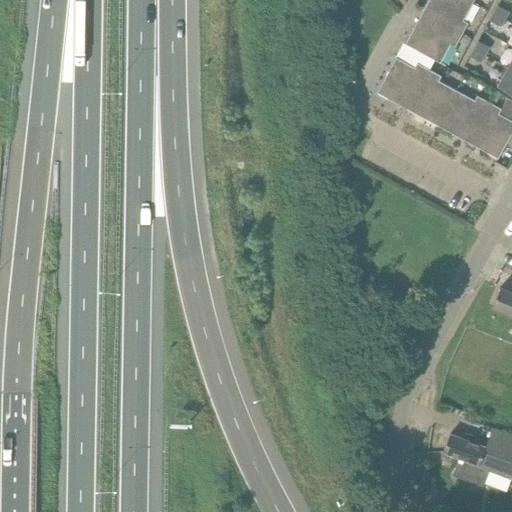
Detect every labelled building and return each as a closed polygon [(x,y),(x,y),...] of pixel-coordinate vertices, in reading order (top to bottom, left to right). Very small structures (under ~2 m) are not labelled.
[(424,16),(461,36),(468,23),(463,21),(473,3),(467,0),(431,0),(432,1),(424,16)] [(493,13),(505,20),(509,12),(498,6),(493,13)] [(500,27),(505,20),(493,13),(489,21),(500,27)] [(461,36),(424,16),(416,30),(414,28),(405,44),(440,64),(450,45),(455,48),(461,36)] [(474,49),(485,55),(489,48),(478,42),(474,49)] [(470,57),(481,63),(485,55),(474,49),(470,57)] [(394,99),(409,107),(429,70),(418,64),(415,68),(396,58),(377,93),(393,102),(394,99)] [(511,93),(511,70),(508,69),(498,86),(511,93)] [(422,118),(437,126),(457,91),(440,82),(442,77),(429,70),(409,107),(423,115),(422,118)] [(454,132),(469,140),(489,103),(476,95),(473,100),(457,91),(437,126),(453,135),(454,132)] [(489,103),(469,140),(484,148),(482,151),(498,159),(511,133),(511,121),(498,113),(500,109),(489,103)] [(493,307),(511,314),(511,292),(501,288),(493,307)] [(443,452),(507,476),(505,481),(511,483),(511,435),(493,428),(486,447),(450,434),(443,452)]
